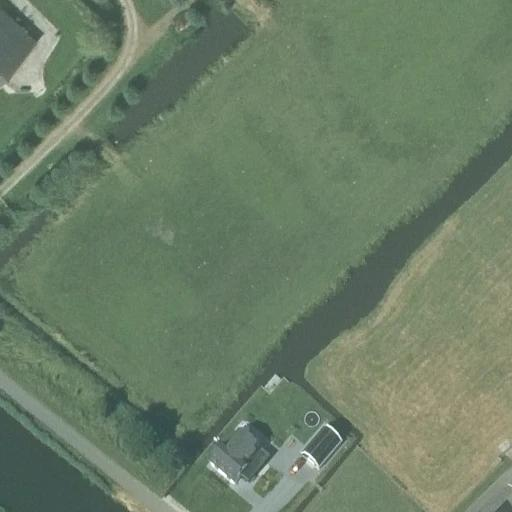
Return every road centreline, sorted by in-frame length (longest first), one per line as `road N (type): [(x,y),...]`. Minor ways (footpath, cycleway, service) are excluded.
road 1 (track): [(120,0),(135,36),(122,73),(0,197)]
road 2 (unclassified): [(165,511),(0,378)]
